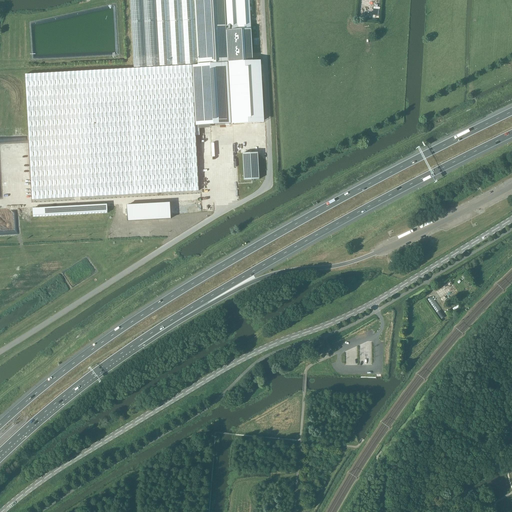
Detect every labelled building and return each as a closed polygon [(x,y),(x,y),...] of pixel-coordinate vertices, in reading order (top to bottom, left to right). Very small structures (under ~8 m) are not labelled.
[(130,0),(134,68),(198,64),(194,0),(130,0)] [(194,0),(198,64),(228,62),(226,31),(224,0),(194,0)] [(249,0),(224,0),(226,31),(251,30),(250,5),(249,0)] [(226,31),(228,62),(253,61),(251,30),(226,31)] [(232,124),(264,122),(260,61),(253,61),(229,62),(232,124)] [(198,65),(193,65),(196,124),(196,126),(230,124),(229,99),(228,79),(229,79),(228,74),(228,62),(198,64),(198,65)] [(134,69),(128,69),(134,192),(199,189),(195,124),(196,124),(193,65),(198,65),(198,64),(134,68),(134,69)] [(128,69),(25,75),(32,200),(134,194),(134,192),(128,69)] [(244,180),(259,180),(258,155),(249,155),(249,153),(243,153),(244,180)] [(167,203),(127,205),(127,217),(128,221),(170,219),(170,215),(170,209),(167,210),(167,203)] [(55,214),(55,216),(58,216),(58,214),(58,216),(61,216),(61,214),(61,216),(64,215),(64,214),(65,215),(67,215),(67,214),(68,215),(70,215),(70,214),(71,215),(73,215),(73,213),(74,215),(76,215),(76,213),(77,213),(77,215),(79,215),(80,213),(80,215),(83,214),(83,213),(83,214),(86,214),(86,213),(86,214),(89,214),(89,213),(89,214),(92,214),(92,212),(92,214),(95,214),(95,212),(95,214),(98,214),(98,212),(99,214),(101,213),(101,212),(102,213),(104,213),(104,212),(105,213),(107,213),(107,211),(108,211),(107,207),(104,207),(101,207),(98,207),(95,207),(92,207),(89,208),(86,208),(82,208),(79,208),(76,208),(73,208),(70,209),(67,209),(64,209),(61,209),(58,209),(55,210),(51,210),(48,210),(45,210),(42,210),(39,210),(36,211),(33,211),(33,216),(34,217),(36,217),(36,215),(37,217),(39,217),(39,215),(40,217),(42,217),(42,215),(43,217),(45,217),(45,215),(46,215),(46,216),(48,216),(49,215),(49,216),(52,216),(52,215),(52,216),(55,216),(55,214)] [(168,242),(182,231),(180,228),(166,239),(168,242)] [(381,242),(383,245),(395,239),(394,236),(381,242)] [(445,314),(431,290),(426,293),(441,317),(445,314)]
